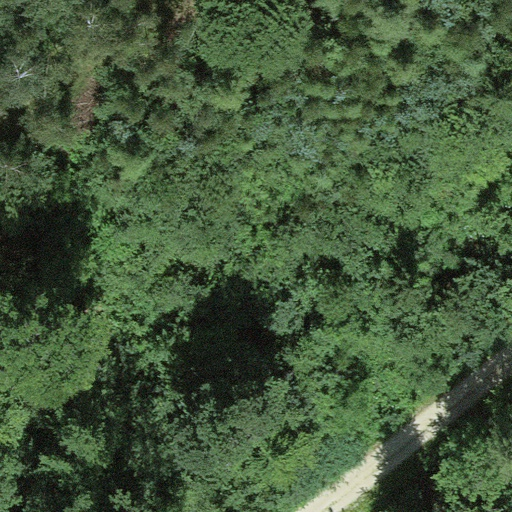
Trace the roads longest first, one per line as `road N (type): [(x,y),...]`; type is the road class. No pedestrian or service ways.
road 1 (track): [(204,0),(93,48),(0,132)]
road 2 (track): [(511,352),(324,511)]
